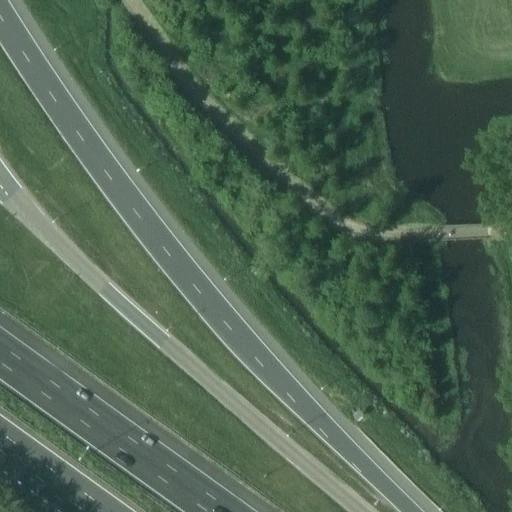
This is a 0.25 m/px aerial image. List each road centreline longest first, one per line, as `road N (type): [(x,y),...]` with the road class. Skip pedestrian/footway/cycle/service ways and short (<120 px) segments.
road 1 (motorway): [(410,511),(234,334),(166,253),(0,17)]
road 2 (motorway): [(363,511),(145,324),(11,193)]
road 3 (track): [(432,235),(365,235),(324,220),(197,95),(129,0)]
road 4 (motorway): [(217,511),(0,353)]
road 5 (motorway): [(0,440),(98,511)]
